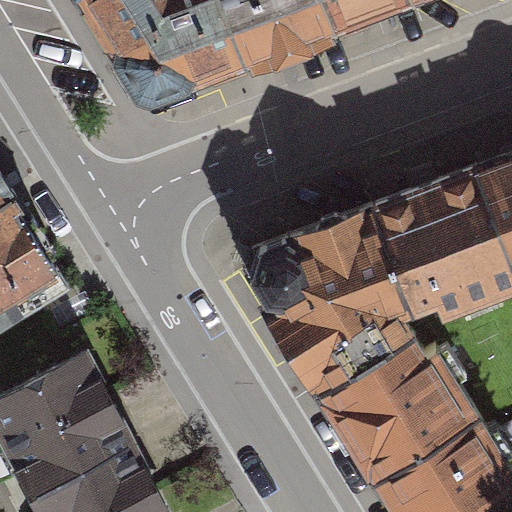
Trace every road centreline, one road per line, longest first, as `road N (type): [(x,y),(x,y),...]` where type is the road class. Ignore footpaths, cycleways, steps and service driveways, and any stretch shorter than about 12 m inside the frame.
road 1 (residential): [(110,201),(511,57)]
road 2 (residential): [(302,511),(110,201)]
road 3 (residential): [(0,29),(110,201)]
